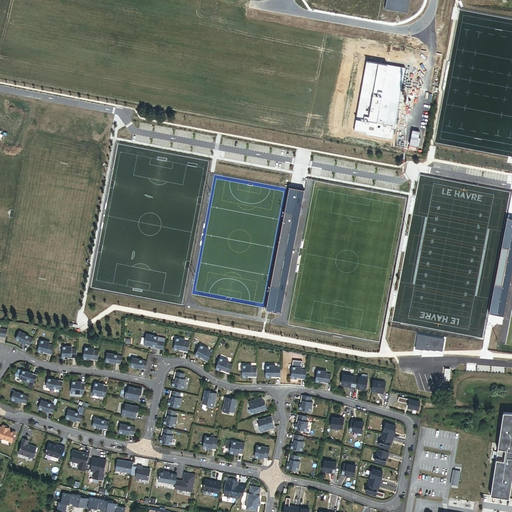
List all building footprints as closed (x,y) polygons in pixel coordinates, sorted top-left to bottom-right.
[(386,0),(385,8),(406,12),(408,0),(386,0)] [(367,62),(354,130),(393,137),(406,69),(367,62)] [(304,190),(293,188),(268,310),(279,312),(304,190)] [(29,336),(19,331),(15,339),(23,342),(30,345),(33,338),(29,336)] [(164,349),(165,342),(158,340),(159,336),(146,333),(144,344),(153,346),(152,347),(164,349)] [(418,334),(415,349),(422,350),(422,349),(429,350),(436,351),(436,350),(442,351),(445,340),(418,334)] [(188,351),(190,343),(185,342),(185,339),(176,337),(174,349),(179,350),(188,351)] [(52,354),(54,345),(49,344),(50,341),(41,339),(38,350),(43,352),(43,351),(52,354)] [(208,361),(212,353),(208,351),(209,349),(200,345),(195,355),(200,358),(200,357),(208,361)] [(77,357),(77,348),(72,348),(72,346),(63,346),(62,358),(68,358),(68,357),(77,357)] [(98,360),(99,351),(94,350),(94,348),(85,347),(83,358),(89,359),(98,360)] [(121,364),(122,356),(118,356),(118,355),(107,353),(105,362),(113,363),(113,362),(121,364)] [(146,369),(148,361),(143,360),(132,357),(130,366),(138,368),(139,367),(146,369)] [(230,372),(233,364),(228,362),(229,360),(220,357),(216,368),(221,370),(222,370),(230,372)] [(257,376),(257,367),(252,367),(252,365),(243,365),(242,377),(248,377),(248,376),(257,376)] [(280,377),(281,368),(276,368),(276,365),(266,365),(266,377),(272,377),(280,377)] [(306,379),(307,370),(302,369),(302,367),(293,366),(291,378),(297,378),(306,379)] [(34,382),(37,375),(30,373),(30,372),(22,369),(19,378),(30,381),(34,382)] [(330,383),(332,374),(327,373),(327,371),(318,370),(316,381),(321,382),(330,383)] [(184,388),(186,379),(184,378),(185,374),(176,372),(174,380),(173,380),(172,386),(184,388)] [(367,378),(344,374),(342,384),(366,388),(367,378)] [(61,389),(63,382),(55,380),(56,379),(48,378),(46,386),(57,389),(57,388),(61,389)] [(386,382),(375,380),(373,390),(384,392),(386,382)] [(84,394),(85,384),(77,383),(77,382),(72,381),(71,393),(84,394)] [(106,394),(107,386),(99,385),(100,384),(95,383),(92,394),(105,397),(106,394)] [(140,396),(140,394),(141,394),(142,389),(129,387),(128,391),(126,391),(125,398),(139,401),(140,396)] [(215,407),(217,393),(212,392),(210,392),(211,391),(206,390),(203,403),(208,404),(207,406),(215,407)] [(26,404),(28,397),(24,395),(14,391),(11,399),(19,402),(19,401),(26,404)] [(180,407),(182,398),(180,397),(181,393),(172,391),(170,399),(169,399),(168,404),(180,407)] [(311,412),(313,402),(311,402),(312,397),(303,395),(301,404),(300,409),(311,412)] [(235,412),(238,398),(233,397),(233,398),(231,398),(226,397),(223,411),(230,412),(230,411),(235,412)] [(265,404),(264,402),(263,397),(249,401),(251,408),(253,408),(254,413),(267,408),(266,404),(265,404)] [(53,413),(56,406),(52,404),(41,400),(38,408),(46,411),(46,410),(53,413)] [(419,402),(410,400),(409,402),(409,404),(408,407),(418,409),(419,402)] [(136,419),(137,413),(136,413),(137,412),(138,412),(139,407),(126,404),(125,409),(123,408),(121,415),(136,419)] [(81,421),(83,414),(79,413),(79,412),(68,409),(66,417),(74,420),(74,419),(81,421)] [(178,417),(175,416),(177,411),(168,409),(166,418),(165,418),(164,423),(175,426),(178,417)] [(511,412),(504,412),(491,496),(510,499),(511,484),(511,412)] [(307,421),(308,416),(299,414),(297,423),(296,423),(295,428),(307,431),(309,422),(307,421)] [(273,422),(272,421),(273,421),(272,416),(259,420),(260,424),(259,425),(261,432),(275,428),(273,422)] [(108,428),(110,421),(106,420),(106,419),(95,417),(93,425),(101,427),(108,428)] [(344,420),(333,418),(331,427),(343,429),(344,420)] [(363,423),(352,421),(350,431),(362,433),(363,423)] [(135,435),(136,427),(132,426),(121,423),(119,431),(127,433),(135,435)] [(396,426),(386,423),(380,446),(390,448),(396,426)] [(16,432),(9,430),(7,429),(7,427),(8,426),(3,425),(2,427),(0,426),(0,436),(3,437),(2,438),(13,442),(16,432)] [(172,435),(173,430),(164,428),(162,437),(161,436),(160,442),(172,445),(174,435),(172,435)] [(302,441),(303,436),(295,434),(293,443),(292,443),(291,448),(303,451),(305,441),(302,441)] [(216,449),(218,439),(205,436),(203,448),(208,449),(208,448),(216,449)] [(34,458),(37,447),(27,444),(29,440),(24,439),(23,441),(19,453),(34,458)] [(243,454),(245,443),(232,441),(230,453),(235,454),(235,453),(243,454)] [(57,457),(61,446),(58,445),(57,447),(55,446),(55,445),(55,444),(54,444),(54,443),(49,442),(45,453),(57,457)] [(268,459),(270,449),(263,448),(263,447),(257,446),(255,457),(260,458),(260,457),(268,459)] [(86,469),(90,454),(74,450),(72,459),(80,461),(79,467),(86,469)] [(388,453),(378,450),(375,461),(385,464),(388,453)] [(298,460),(299,456),(290,454),(289,462),(288,462),(287,468),(299,470),(300,461),(298,460)] [(103,480),(107,460),(93,458),(91,471),(94,472),(93,478),(103,480)] [(133,466),(133,462),(118,460),(116,470),(131,473),(133,466)] [(337,463),(325,461),(323,471),(335,473),(337,463)] [(356,466),(344,464),(342,474),(354,476),(356,466)] [(148,480),(150,470),(142,468),(142,467),(138,466),(138,467),(137,474),(136,478),(148,480)] [(383,472),(373,469),(366,493),(383,497),(385,493),(377,491),(383,472)] [(176,480),(177,475),(169,473),(165,472),(164,471),(161,471),(160,472),(158,481),(176,484),(176,480)] [(192,492),(195,475),(187,473),(185,482),(176,480),(176,484),(175,489),(192,492)] [(218,482),(205,480),(203,490),(220,493),(222,483),(218,482)] [(239,498),(247,486),(238,484),(235,484),(236,481),(230,480),(229,482),(227,482),(224,495),(239,498)] [(259,501),(260,496),(261,488),(251,487),(250,494),(249,494),(247,508),(257,510),(258,505),(259,501)] [(64,493),(62,502),(68,503),(71,504),(71,503),(73,494),(72,494),(64,493)] [(73,494),(71,503),(74,503),(73,505),(80,506),(82,495),(73,493),(72,494),(73,494)] [(86,496),(82,495),(80,506),(83,507),(83,506),(89,507),(91,499),(90,499),(86,498),(86,496)] [(91,499),(89,507),(94,508),(94,509),(98,510),(98,508),(100,499),(91,497),(90,499),(91,499)] [(291,499),(287,498),(284,511),(297,511),(298,508),(290,506),(291,499)] [(109,501),(100,499),(98,508),(101,509),(101,510),(107,511),(109,501)] [(60,501),(58,510),(66,511),(68,503),(62,502),(60,501)] [(113,501),(109,501),(107,511),(108,511),(110,511),(111,511),(116,511),(117,507),(117,506),(118,504),(113,503),(113,501)]
